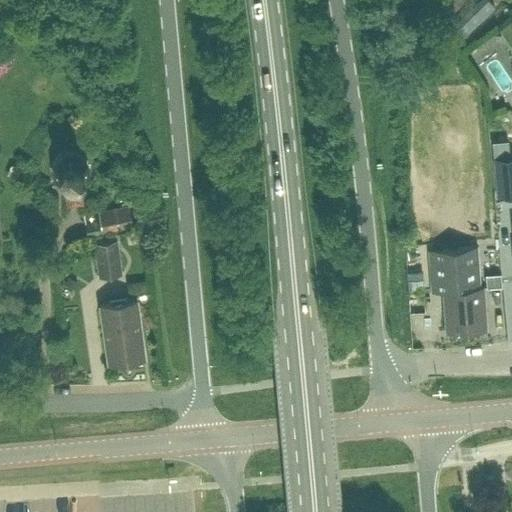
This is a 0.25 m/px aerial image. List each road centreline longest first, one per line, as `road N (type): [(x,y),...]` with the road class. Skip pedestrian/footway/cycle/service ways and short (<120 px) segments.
road 1 (primary): [(313,511),(263,0)]
road 2 (primary): [(166,0),(203,392)]
road 3 (primary): [(377,369),(355,127),(334,0)]
road 4 (tertiary): [(0,458),(206,440)]
road 5 (unclassified): [(0,406),(203,392)]
road 6 (unclassified): [(0,498),(196,483)]
road 7 (secondary): [(229,438),(381,424)]
road 8 (unclassified): [(377,369),(511,359)]
